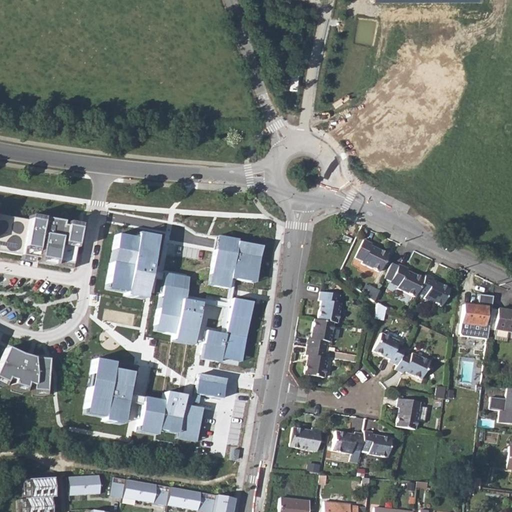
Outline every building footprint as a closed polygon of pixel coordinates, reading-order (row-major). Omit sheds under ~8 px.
[(40,219),(27,217),(23,247),(35,249),(35,252),(39,253),(38,258),(55,261),(58,241),(62,241),(61,243),(75,245),(78,225),(64,223),(64,227),(60,226),(61,222),(46,220),(46,224),(39,223),(40,219)] [(155,237),(135,234),(134,239),(125,293),(124,297),(143,300),(155,237)] [(125,293),(134,239),(116,235),(106,290),(125,293)] [(236,240),(217,236),(208,285),(227,289),(229,279),(236,242),(236,240)] [(366,240),(357,257),(364,260),(363,263),(379,271),(388,254),(372,246),(373,243),(366,240)] [(260,247),(236,242),(229,279),(254,284),(260,247)] [(392,262),(385,277),(390,280),(397,264),(392,262)] [(407,292),(415,296),(417,291),(424,278),(417,274),(415,277),(398,268),(389,286),(406,294),(407,292)] [(172,335),(179,301),(179,298),(183,299),(187,278),(166,274),(155,332),(172,335)] [(424,278),(417,291),(425,295),(424,297),(441,306),(450,289),(433,280),(434,278),(426,274),(424,278)] [(370,286),(365,295),(373,301),(378,290),(370,286)] [(319,301),(316,320),(331,323),(335,323),(338,305),(336,304),(338,296),(319,293),(317,301),(319,301)] [(249,303),(231,300),(224,336),(220,359),(238,362),(249,303)] [(198,304),(179,301),(172,335),(171,342),(190,346),(198,304)] [(376,303),(372,319),(381,320),(384,307),(376,303)] [(463,306),(460,324),(459,334),(461,337),(479,340),(481,337),(482,327),(485,309),(463,306)] [(511,312),(497,310),(494,330),(511,332),(511,312)] [(306,338),(305,346),(323,350),(325,341),(327,341),(331,323),(316,320),(312,319),(309,338),(306,338)] [(220,359),(224,336),(204,332),(199,360),(219,363),(220,359)] [(386,363),(393,367),(400,354),(403,349),(396,345),(396,343),(379,334),(370,352),(387,361),(386,363)] [(323,350),(305,346),(303,355),(305,355),(302,374),(320,378),(324,359),(321,358),(323,350)] [(23,357),(4,348),(0,357),(0,380),(4,382),(5,378),(13,380),(11,384),(24,388),(25,383),(31,386),(31,390),(44,391),(46,360),(33,359),(23,357)] [(393,367),(391,371),(398,375),(400,373),(417,382),(426,364),(408,355),(407,357),(400,354),(393,367)] [(102,418),(111,370),(112,364),(93,361),(83,414),(102,418)] [(130,373),(111,370),(102,418),(102,420),(121,424),(125,403),(126,395),(130,373)] [(223,380),(196,375),(193,394),(220,399),(223,380)] [(437,388),(435,399),(443,401),(444,389),(437,388)] [(511,389),(505,389),(504,399),(489,397),(487,409),(498,410),(498,411),(496,422),(511,424),(511,389)] [(175,434),(180,405),(182,396),(162,393),(160,402),(155,430),(175,434)] [(155,430),(160,402),(142,398),(140,405),(135,433),(154,436),(155,430)] [(399,409),(395,427),(414,431),(419,404),(397,400),(395,408),(399,409)] [(200,409),(180,405),(175,434),(174,439),(194,442),(200,409)] [(289,427),(285,446),(312,451),(317,429),(309,428),(308,430),(289,427)] [(360,435),(357,450),(364,452),(364,453),(383,457),(387,438),(368,435),(369,433),(361,431),(360,435)] [(348,452),(357,453),(357,450),(360,435),(351,433),(350,435),(332,432),(329,450),(347,454),(348,452)] [(97,476),(66,477),(67,498),(98,496),(97,476)] [(49,478),(17,480),(19,500),(46,497),(50,497),(49,478)] [(154,485),(123,480),(122,484),(120,499),(151,504),(153,490),(154,485)] [(122,484),(110,482),(108,497),(120,499),(122,484)] [(199,493),(168,487),(167,492),(165,506),(196,511),(198,497),(199,493)] [(167,492),(153,490),(151,504),(165,506),(167,492)] [(230,511),(233,499),(214,496),(213,500),(210,511),(230,511)] [(19,500),(13,500),(13,511),(47,511),(46,497),(19,500)] [(210,511),(213,500),(198,497),(196,511),(210,511)] [(276,499),(275,511),(304,511),(306,501),(276,499)] [(321,502),(319,511),(354,511),(355,507),(346,506),(346,504),(321,502)]
